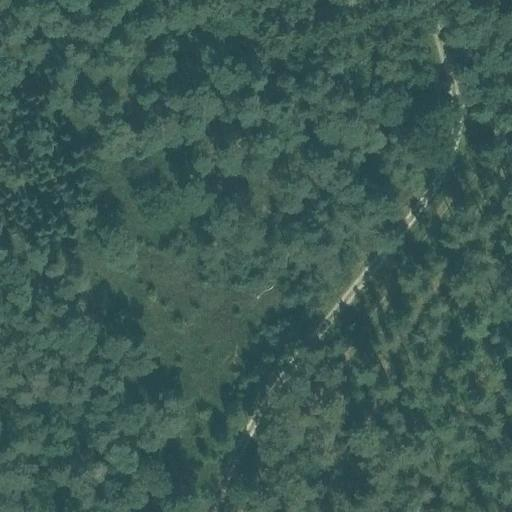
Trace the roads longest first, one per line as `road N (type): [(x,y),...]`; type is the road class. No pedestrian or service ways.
road 1 (track): [(236,511),(487,147),(485,74),(459,0)]
road 2 (unknown): [(487,147),(483,188),(287,511)]
